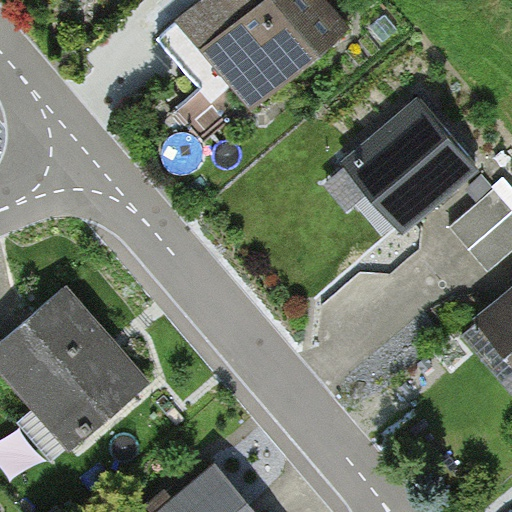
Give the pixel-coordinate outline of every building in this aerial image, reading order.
[(348,31),(318,0),(205,0),(170,34),(254,121),(348,31)] [(484,179),(413,97),(330,168),(401,250),(484,179)] [(455,217),(495,265),(511,250),(511,172),(455,217)] [(511,287),(466,326),(511,381),(511,287)] [(146,386),(62,292),(0,346),(0,381),(67,456),(146,386)] [(255,511),(209,456),(141,511),(255,511)]
